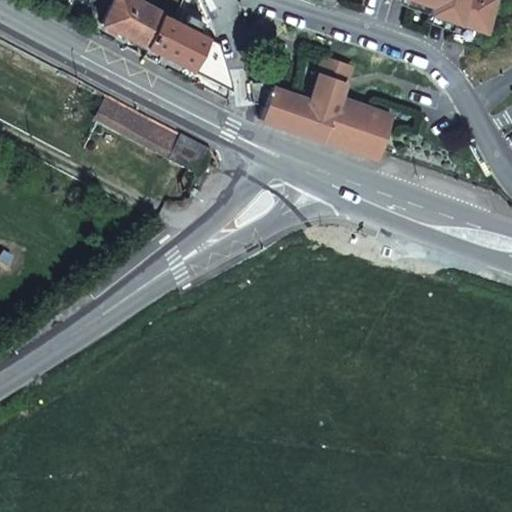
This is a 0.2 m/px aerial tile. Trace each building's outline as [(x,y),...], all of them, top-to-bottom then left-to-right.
[(142,43),(159,12),(157,12),(158,8),(142,0),(110,0),(100,20),(142,43)] [(188,0),(185,7),(208,19),(206,14),(198,0),(188,0)] [(426,0),(424,6),(481,26),(490,0),(426,0)] [(180,24),(159,12),(142,43),(147,46),(187,68),(189,64),(198,69),(206,53),(196,48),(203,35),(194,30),(199,19),(186,13),(180,24)] [(263,103),(259,115),(375,156),(379,144),(391,110),(340,92),(351,61),(324,51),(309,94),(271,81),(272,77),(253,70),(252,99),(263,103)] [(196,171),(208,149),(172,130),(171,132),(155,124),(152,127),(139,120),(131,136),(196,171)]
